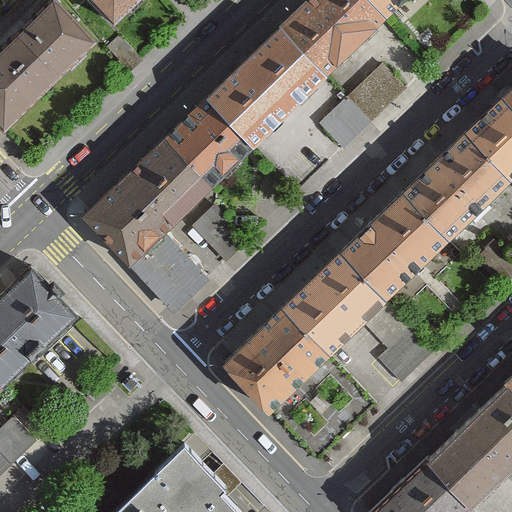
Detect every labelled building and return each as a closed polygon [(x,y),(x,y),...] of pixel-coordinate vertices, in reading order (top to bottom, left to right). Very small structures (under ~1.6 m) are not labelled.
[(52,0),(19,30),(59,74),(98,39),(63,0),(52,0)] [(95,0),(115,20),(134,0),(95,0)] [(382,0),(305,0),(283,22),(328,69),(391,9),(382,0)] [(382,0),(391,9),(400,0),(382,0)] [(283,22),(246,56),(291,104),(328,69),(283,22)] [(59,74),(19,30),(0,47),(0,119),(4,124),(59,74)] [(120,35),(106,47),(125,67),(139,55),(120,35)] [(246,56),(209,92),(254,139),(291,104),(246,56)] [(384,62),(351,92),(374,118),(408,88),(384,62)] [(511,85),(503,94),(511,103),(511,85)] [(209,92),(169,129),(214,177),(254,139),(209,92)] [(374,118),(351,92),(319,120),(343,146),(374,118)] [(511,103),(503,94),(466,129),(510,176),(511,174),(511,103)] [(169,129),(131,165),(176,212),(214,177),(169,129)] [(466,129),(406,186),(451,233),(510,176),(466,129)] [(176,212),(131,165),(89,205),(134,252),(166,222),(176,212)] [(406,186),(343,246),(388,293),(451,233),(406,186)] [(216,203),(197,222),(232,258),(251,240),(216,203)] [(166,222),(134,252),(179,299),(211,269),(166,222)] [(511,255),(495,238),(479,255),(505,281),(511,273),(511,255)] [(343,246),(287,300),(331,347),(368,312),(388,293),(343,246)] [(75,312),(32,268),(24,275),(0,298),(0,376),(4,381),(75,312)] [(438,345),(388,293),(368,312),(395,339),(382,351),(405,376),(438,345)] [(287,300),(227,357),(271,404),(331,347),(287,300)] [(379,397),(331,347),(271,404),(319,454),(379,397)] [(511,384),(507,380),(467,418),(511,464),(511,384)] [(21,407),(0,426),(0,472),(44,431),(21,407)] [(511,472),(511,464),(467,418),(426,457),(475,508),(511,472)] [(245,511),(184,447),(114,511),(245,511)] [(470,511),(475,508),(426,457),(369,511),(470,511)] [(511,511),(511,472),(475,508),(478,511),(511,511)]
